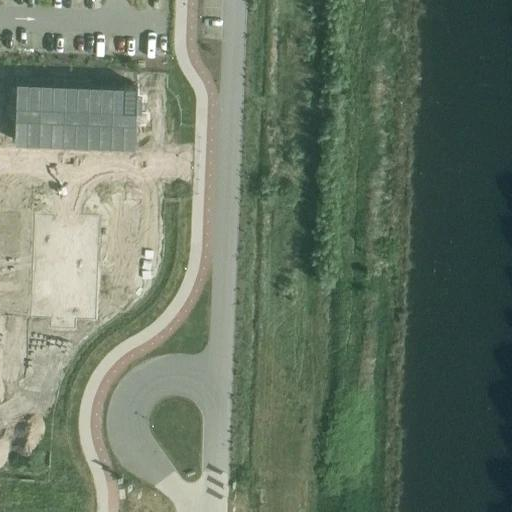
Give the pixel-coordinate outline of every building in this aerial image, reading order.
[(232,0),(204,0),(203,50),(230,51),(232,0)] [(357,85),(356,85),(358,57),(346,57),(342,114),(355,114),(357,85)] [(149,75),(149,62),(130,62),(130,75),(149,75)] [(17,79),(14,139),(135,144),(137,84),(17,79)] [(256,197),(247,177),(232,184),(241,204),(256,197)] [(284,201),(286,185),(270,183),(269,199),(284,201)] [(0,291),(0,303),(3,304),(3,311),(34,311),(34,291),(0,291)] [(2,354),(33,354),(32,320),(2,320),(2,354)] [(330,348),(329,375),(345,376),(346,349),(330,348)]
